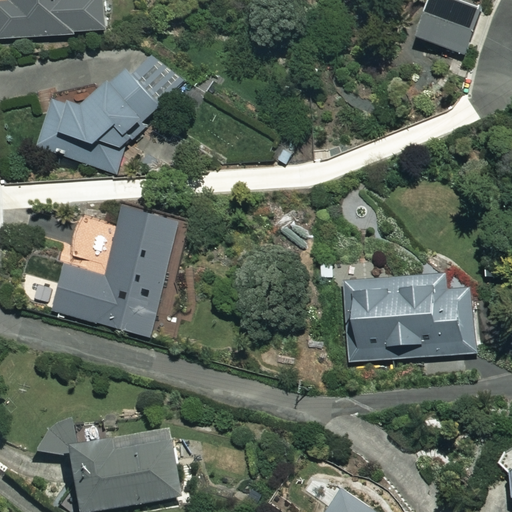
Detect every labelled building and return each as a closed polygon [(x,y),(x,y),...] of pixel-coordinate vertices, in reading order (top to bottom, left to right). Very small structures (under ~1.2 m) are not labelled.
[(16,0),(16,1),(0,2),(0,36),(0,39),(112,28),(108,0),(16,0)] [(485,9),(462,0),(435,0),(422,36),(468,53),(485,9)] [(150,117),(159,125),(167,116),(157,107),(167,95),(174,101),(188,85),(155,56),(139,73),(131,66),(98,100),(56,102),(41,147),(116,172),(132,152),(125,148),(150,117)] [(61,285),(55,311),(171,340),(180,302),(171,299),(191,219),(130,203),(112,275),(66,264),(61,285)] [(448,278),(447,272),(358,279),(364,362),(482,353),(476,276),(448,278)] [(55,311),(61,285),(24,275),(18,301),(55,311)] [(104,420),(36,429),(39,458),(72,454),(79,511),(104,511),(179,502),(170,437),(107,445),(104,420)] [(385,511),(347,486),(329,511),(385,511)]
